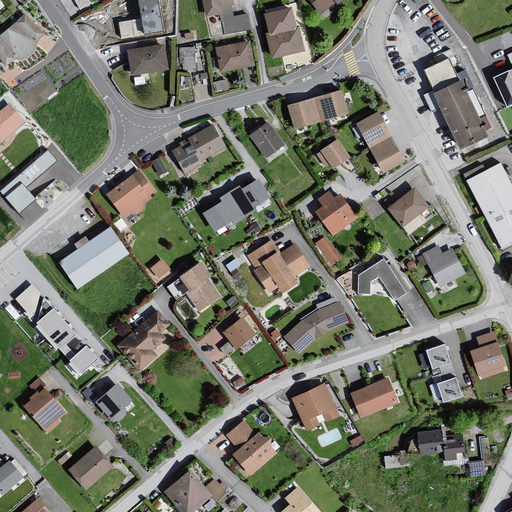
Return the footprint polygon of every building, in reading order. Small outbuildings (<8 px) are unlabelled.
[(62,0),(69,11),(79,6),(75,0),(62,0)] [(157,0),(138,0),(144,33),(162,30),(157,0)] [(230,0),(203,0),(206,14),(222,11),(226,32),(250,28),(247,14),(233,17),(230,0)] [(304,0),(317,17),(335,5),(338,7),(344,0),(304,0)] [(44,36),(22,17),(0,34),(0,64),(4,70),(14,62),(19,64),(24,62),(28,59),(34,55),(35,50),(35,44),(44,36)] [(298,26),(267,33),(273,57),(303,49),(298,26)] [(250,41),(216,48),(220,68),(254,62),(250,41)] [(181,44),(181,65),(196,65),(196,43),(181,44)] [(163,45),(127,51),(131,72),(166,67),(163,45)] [(449,57),(424,68),(459,148),(486,135),(460,79),(449,57)] [(511,69),(493,78),(507,107),(511,105),(511,69)] [(226,76),(215,79),(217,87),(229,83),(226,76)] [(342,90),(287,105),(293,129),(348,114),(342,90)] [(0,144),(25,123),(9,106),(1,113),(0,113),(0,144)] [(404,162),(378,111),(356,123),(382,173),(404,162)] [(266,121),(249,135),(266,158),(284,144),(266,121)] [(225,151),(213,128),(171,148),(187,181),(202,170),(202,164),(225,151)] [(349,157),(337,140),(321,150),(333,168),(349,157)] [(26,182),(57,158),(49,147),(0,184),(0,185),(18,210),(37,196),(26,182)] [(161,153),(153,157),(160,172),(168,168),(161,153)] [(511,185),(501,163),(468,179),(503,249),(511,244),(511,185)] [(139,172),(107,195),(127,220),(133,215),(136,218),(144,212),(146,205),(153,200),(152,196),(158,194),(139,172)] [(220,201),(202,212),(214,230),(231,220),(233,224),(258,209),(256,206),(271,196),(259,175),(240,187),(238,184),(218,196),(220,201)] [(415,187),(388,206),(402,226),(429,207),(415,187)] [(316,213),(334,236),(358,218),(339,192),(333,197),(329,191),(316,201),(322,208),(316,213)] [(110,227),(60,261),(78,287),(129,253),(110,227)] [(325,235),(316,242),(332,265),(341,258),(325,235)] [(309,272),(293,247),(278,256),(271,244),(245,260),(268,298),(278,293),(283,298),(298,289),(294,279),(309,272)] [(437,248),(423,256),(441,287),(465,273),(450,248),(440,254),(437,248)] [(159,275),(171,266),(163,254),(150,263),(159,275)] [(357,275),(356,294),(368,294),(368,283),(376,277),(392,301),(395,300),(404,317),(419,308),(390,263),(387,265),(384,258),(357,275)] [(199,262),(179,278),(187,293),(183,295),(197,315),(221,302),(205,280),(209,277),(199,262)] [(40,294),(31,284),(15,298),(33,319),(40,294)] [(290,348),(298,356),(315,341),(327,334),(346,327),(341,316),(336,304),(316,312),(299,324),(280,339),(290,348)] [(77,334),(53,306),(36,321),(60,349),(77,334)] [(156,311),(116,344),(139,371),(158,355),(152,348),(163,340),(158,334),(168,325),(156,311)] [(238,319),(221,333),(232,350),(251,337),(238,319)] [(507,366),(495,330),(476,336),(480,348),(471,351),(479,375),(507,366)] [(444,343),(426,349),(432,367),(439,365),(441,373),(453,369),(444,343)] [(102,365),(85,345),(68,359),(81,373),(93,363),(98,368),(102,365)] [(462,395),(453,369),(441,373),(439,374),(441,381),(437,382),(443,402),(462,395)] [(386,380),(349,394),(358,420),(397,404),(386,380)] [(114,383),(93,403),(112,425),(134,408),(114,383)] [(322,385),(291,398),(306,433),(337,419),(322,385)] [(64,413),(39,388),(21,405),(48,435),(60,424),(56,419),(64,413)] [(256,437),(241,422),(225,436),(235,449),(230,455),(248,478),(276,455),(256,437)] [(440,428),(419,430),(421,454),(442,452),(440,428)] [(465,459),(463,432),(443,434),(445,461),(465,459)] [(111,467),(93,446),(66,470),(85,490),(111,467)] [(23,474),(10,460),(0,469),(0,489),(3,492),(23,474)] [(185,470),(164,492),(178,511),(189,511),(209,497),(185,470)] [(287,505),(279,511),(318,511),(298,487),(282,500),(287,505)] [(49,511),(36,497),(19,511),(49,511)]
